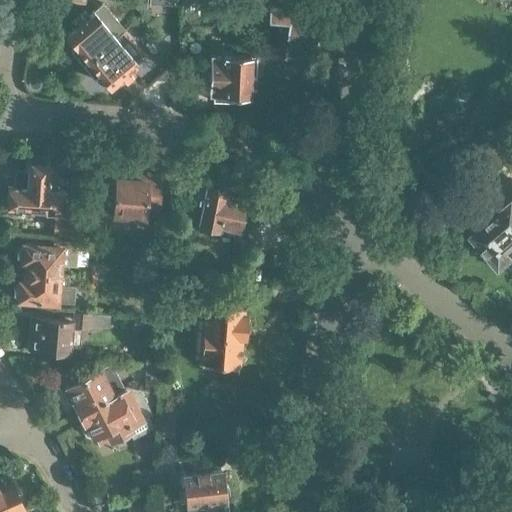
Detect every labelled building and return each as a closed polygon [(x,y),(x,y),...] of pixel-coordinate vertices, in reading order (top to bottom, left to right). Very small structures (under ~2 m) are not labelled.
[(319,1),(305,0),(268,0),(267,19),(287,21),(285,38),(287,38),(287,39),(316,41),(319,1)] [(98,51),(116,37),(93,11),(89,15),(84,10),(70,22),(74,27),(66,34),(76,47),(71,51),(82,65),(98,51)] [(126,50),(116,37),(98,51),(82,65),(94,79),(100,74),(110,86),(115,82),(118,87),(136,71),(133,67),(145,56),(134,43),(126,50)] [(258,73),(262,70),(261,61),(259,57),(259,55),(231,54),(231,50),(223,50),(223,47),(227,48),(227,43),(210,42),(208,94),(213,94),(213,101),(241,102),(241,95),(248,95),(249,75),(258,75),(258,73)] [(504,124),(474,150),(486,165),(490,162),(497,170),(511,158),(504,149),(511,142),(511,112),(511,113),(502,120),(504,124)] [(61,189),(56,189),(57,181),(58,181),(59,176),(57,174),(48,173),(49,168),(46,165),(26,164),(26,170),(13,169),(12,186),(8,186),(7,197),(5,198),(4,204),(8,208),(17,209),(19,213),(31,213),(31,209),(54,211),(55,199),(60,199),(61,189)] [(157,210),(160,175),(146,174),(146,178),(135,177),(135,180),(115,178),(115,179),(110,179),(109,195),(113,195),(112,214),(144,216),(144,209),(157,210)] [(237,230),(244,198),(226,194),(227,189),(193,182),(190,199),(201,202),(197,224),(201,224),(202,228),(212,231),(216,228),(219,228),(219,226),(237,230)] [(511,199),(471,234),(499,268),(511,257),(511,199)] [(85,212),(64,210),(63,219),(53,218),(52,234),(83,238),(85,212)] [(53,239),(52,245),(21,242),(21,245),(17,247),(16,254),(20,259),(19,261),(23,262),(22,271),(58,274),(59,264),(75,265),(77,241),(53,239)] [(97,278),(98,269),(99,265),(87,264),(86,277),(97,278)] [(67,275),(58,274),(22,271),(21,281),(18,281),(18,282),(13,286),(13,293),(17,296),(17,299),(56,302),(56,300),(72,301),(73,287),(66,287),(67,275)] [(97,278),(86,277),(85,288),(96,289),(97,278)] [(249,303),(273,301),(271,287),(248,289),(249,303)] [(244,339),(247,314),(244,313),(244,308),(214,305),(216,293),(193,295),(192,303),(204,304),(198,362),(238,367),(241,339),(244,339)] [(109,328),(110,315),(89,314),(90,313),(72,311),(72,319),(69,315),(61,315),(58,318),(32,316),(30,337),(27,339),(26,345),(29,347),(29,350),(68,353),(68,350),(71,349),(71,342),(69,340),(71,326),(89,327),(89,326),(109,328)] [(77,411),(120,389),(112,373),(108,364),(79,379),(75,371),(63,377),(67,385),(65,387),(62,393),(67,401),(72,401),(77,411)] [(146,379),(144,390),(155,393),(158,382),(146,379)] [(150,413),(137,389),(126,386),(120,389),(77,411),(82,420),(80,426),(85,435),(90,437),(94,435),(98,443),(110,437),(111,439),(129,429),(132,436),(152,426),(146,416),(150,413)] [(493,401),(497,397),(490,392),(486,396),(493,401)] [(221,481),(219,470),(183,474),(182,470),(165,472),(167,489),(184,487),(187,504),(207,502),(208,511),(220,511),(221,511),(219,500),(223,499),(228,494),(227,485),(221,481)] [(152,501),(149,471),(135,472),(136,488),(127,489),(128,503),(152,501)] [(24,509),(12,481),(0,485),(0,511),(17,511),(20,511),(24,509)] [(90,498),(94,504),(104,502),(99,493),(90,498)] [(127,504),(127,511),(149,511),(148,501),(127,504)]
